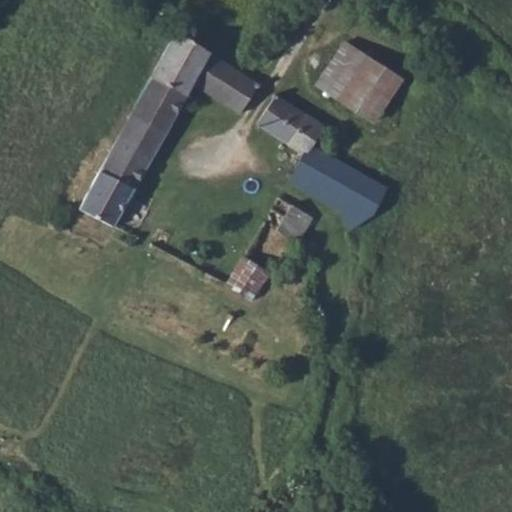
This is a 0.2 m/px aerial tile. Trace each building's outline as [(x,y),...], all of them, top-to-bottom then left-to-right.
[(174,27),(77,207),(110,225),(126,196),(129,198),(133,189),(130,187),(190,82),(236,111),(254,81),(239,71),(174,27)] [(342,39),(315,82),(370,119),(397,77),(342,39)] [(286,101),(270,91),(253,121),(300,150),(286,177),(342,209),(345,228),(371,211),(384,184),(310,139),(320,121),(286,101)] [(275,228),(281,233),(289,238),(290,244),(294,243),(295,240),(308,214),(290,202),(275,228)] [(238,255),(222,282),(248,299),(265,270),(260,268),(238,255)]
